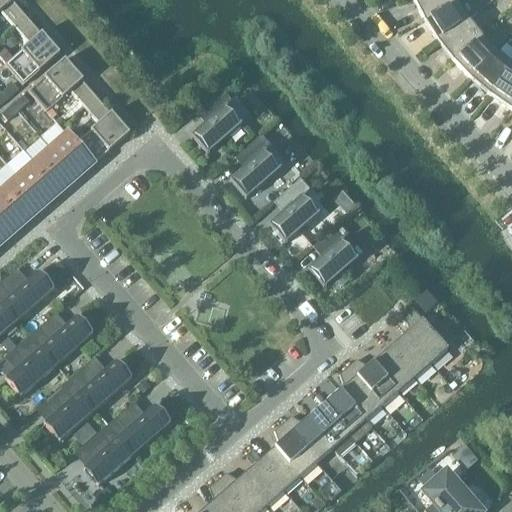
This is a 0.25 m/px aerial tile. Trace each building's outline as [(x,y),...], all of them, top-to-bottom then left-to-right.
[(10,0),(0,0),(0,14),(14,30),(26,20),(12,4),(13,3),(10,0)] [(413,2),(423,23),(457,3),(455,0),(413,0),(412,0),(413,2)] [(437,44),(468,21),(476,16),(466,0),(463,0),(457,3),(423,23),(437,44)] [(40,36),(26,20),(14,30),(28,47),(12,61),(5,67),(4,67),(23,88),(59,56),(41,35),(40,36)] [(437,44),(452,63),(482,38),(468,21),(437,44)] [(452,63),(470,81),(496,53),(482,38),(452,63)] [(496,53),(470,81),(479,89),(488,97),(511,66),(510,64),(511,61),(511,50),(506,45),(498,54),(496,53)] [(4,52),(0,55),(0,60),(5,67),(12,61),(4,52)] [(69,94),(83,110),(95,100),(81,84),(82,83),(64,62),(27,94),(45,114),(69,94)] [(511,66),(488,97),(509,111),(511,105),(511,66)] [(12,86),(1,95),(7,102),(18,92),(12,86)] [(204,126),(190,138),(192,140),(194,138),(196,140),(194,142),(203,153),(206,151),(208,153),(205,156),(206,157),(241,127),(240,126),(251,117),(235,99),(231,103),(222,92),(195,115),(196,116),(204,126)] [(23,98),(12,108),(18,114),(28,105),(23,98)] [(75,146),(93,167),(129,136),(111,115),(110,116),(95,100),(83,110),(97,126),(75,146)] [(18,114),(12,108),(1,117),(7,124),(18,114)] [(51,112),(48,115),(53,122),(57,118),(51,112)] [(66,136),(50,151),(76,181),(93,167),(75,146),(73,145),(69,140),(66,136)] [(70,140),(69,140),(73,145),(74,144),(78,141),(74,136),(70,140)] [(243,170),(229,183),(230,185),(233,183),(235,185),(233,187),(242,198),(244,196),(246,198),(244,200),(245,202),(280,172),(286,166),(270,147),(261,137),(234,160),(235,161),(243,170)] [(50,151),(33,165),(60,196),(76,181),(50,151)] [(33,165),(17,179),(44,210),(60,196),(33,165)] [(17,179),(0,194),(27,224),(44,210),(17,179)] [(282,215),(268,228),(269,229),(272,227),(274,229),(271,231),(281,242),(283,240),(285,243),(283,245),(284,246),(318,216),(302,198),(309,192),(300,181),(273,205),(282,215)] [(0,194),(0,193),(0,226),(11,239),(27,224),(0,194)] [(345,216),(353,209),(354,208),(341,195),(333,203),(345,216)] [(0,226),(0,247),(11,239),(0,226)] [(307,272),(308,274),(310,272),(312,274),(310,276),(320,287),(322,285),(324,287),(322,289),(323,291),(334,281),(339,277),(342,274),(357,261),(341,242),(348,236),(339,226),(312,249),(321,260),(307,272)] [(17,293),(6,281),(0,285),(0,304),(2,306),(18,324),(54,292),(38,274),(17,293)] [(339,277),(334,281),(339,286),(347,279),(342,274),(339,277)] [(426,292),(417,299),(428,312),(437,305),(426,292)] [(0,304),(0,339),(18,324),(2,306),(0,304)] [(409,333),(405,336),(431,366),(447,351),(445,349),(452,343),(442,331),(435,337),(421,322),(413,312),(404,320),(409,333)] [(40,351),(56,369),(92,338),(76,319),(67,327),(52,340),(42,328),(30,338),(40,350),(40,351)] [(405,336),(389,351),(414,380),(431,366),(405,336)] [(16,350),(12,354),(22,366),(14,373),(4,381),(21,400),(56,369),(40,351),(40,350),(30,338),(16,350)] [(8,341),(2,347),(10,356),(12,354),(16,350),(8,341)] [(389,351),(372,365),(398,394),(414,380),(389,351)] [(355,363),(347,370),(381,409),(398,394),(372,365),(367,369),(355,363)] [(81,372),(68,383),(95,413),(131,382),(115,364),(106,372),(91,384),(81,372)] [(344,390),(339,394),(365,423),(381,409),(347,370),(339,377),(344,390)] [(447,374),(442,378),(448,384),(452,380),(447,374)] [(144,380),(135,388),(141,395),(150,387),(144,380)] [(95,413),(68,383),(50,399),(61,411),(52,418),(43,426),(59,444),(95,413)] [(339,394),(323,408),(349,437),(355,444),(371,430),(365,423),(339,394)] [(116,419),(107,427),(118,439),(134,458),(170,427),(154,408),(145,416),(127,432),(116,419)] [(323,408),(307,422),(332,451),(339,459),(355,444),(349,437),(323,408)] [(290,419),(282,427),(316,466),(332,451),(307,422),(302,426),(290,419)] [(118,439),(107,427),(89,443),(100,455),(91,463),(82,471),(98,489),(134,458),(118,439)] [(278,447),(274,451),(300,480),(316,466),(282,427),(274,434),(278,447)] [(71,446),(64,452),(67,456),(74,450),(71,446)] [(274,451),(258,465),(283,494),(300,480),(274,451)] [(258,465),(241,479),(267,508),(283,494),(258,465)] [(225,476),(217,483),(241,511),(262,511),(267,508),(241,479),(237,483),(225,476)] [(453,486),(445,476),(423,494),(433,506),(426,511),(481,511),(463,492),(461,493),(454,485),(453,486)] [(213,503),(209,507),(212,511),(241,511),(217,483),(208,491),(213,503)] [(105,489),(94,499),(100,506),(111,496),(105,489)]
